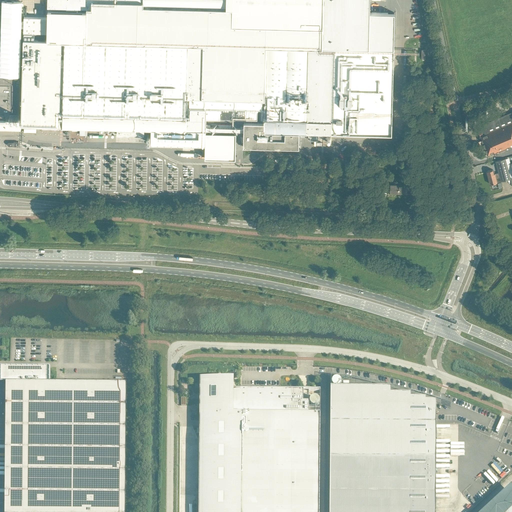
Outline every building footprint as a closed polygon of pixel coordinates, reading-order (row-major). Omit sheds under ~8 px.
[(21,119),(21,125),(23,125),(42,126),(59,126),(63,126),(72,126),(116,127),(117,127),(117,134),(144,135),(144,128),(151,128),(151,143),(205,145),(205,158),(236,158),(236,132),(232,132),(232,125),(218,124),(218,132),(211,132),(211,124),(206,124),(206,118),(221,118),(246,119),(257,119),(258,109),(261,109),(261,119),(265,119),(265,122),(244,122),(244,127),(241,127),(242,130),(242,131),(244,131),(244,137),(241,137),(242,140),(243,140),(243,146),(299,147),(299,132),(334,133),(392,134),(394,48),(395,11),(370,11),(370,0),(48,0),(48,7),(67,7),(67,8),(78,8),(78,7),(87,8),(87,11),(48,10),(48,18),(47,33),(47,40),(24,39),(21,119)] [(480,111),(478,104),(472,106),(463,108),(464,113),(473,110),(474,113),(477,112),(477,113),(479,112),(478,111),(480,111)] [(496,153),(511,145),(511,111),(484,124),(484,125),(479,127),(483,135),(480,137),(488,155),(495,152),(496,153)] [(0,129),(21,130),(21,119),(18,119),(18,121),(0,120),(0,129)] [(500,160),(496,161),(498,172),(501,181),(510,178),(511,184),(511,163),(507,165),(505,158),(500,160)] [(487,171),(486,172),(487,175),(488,175),(490,184),(501,181),(498,172),(494,173),(493,169),(487,171)] [(398,192),(399,185),(391,184),(391,185),(388,184),(388,182),(384,182),(383,188),(388,188),(390,188),(390,192),(398,192)] [(414,189),(414,183),(410,183),(409,185),(407,185),(399,185),(398,192),(406,192),(407,188),(409,188),(409,189),(414,189)] [(6,384),(5,507),(125,508),(127,385),(50,384),(50,382),(50,367),(12,367),(1,367),(1,384),(6,384)] [(332,383),(332,384),(332,385),(333,385),(333,386),(334,386),(335,387),(336,387),(337,387),(338,387),(339,386),(340,385),(340,384),(340,383),(340,382),(340,381),(340,380),(339,380),(338,379),(337,379),(336,379),(335,379),(334,379),(334,380),(333,380),(333,381),(332,381),(332,382),(332,383)] [(202,414),(200,414),(202,414),(200,511),(319,511),(320,408),(309,408),(309,403),(303,403),(303,391),(235,390),(234,381),(202,386),(202,414)] [(331,389),(329,511),(435,511),(436,403),(426,402),(426,399),(411,399),(411,395),(391,395),(391,389),(349,389),(349,382),(343,382),(343,389),(331,389)] [(310,402),(310,403),(310,404),(310,405),(311,405),(311,406),(312,407),(313,407),(314,408),(315,408),(316,408),(317,407),(318,407),(318,406),(319,406),(319,405),(320,404),(320,403),(320,402),(320,401),(319,400),(318,399),(317,398),(316,398),(315,398),(314,398),(313,398),(312,398),(312,399),(311,399),(311,400),(310,401),(310,402)]
